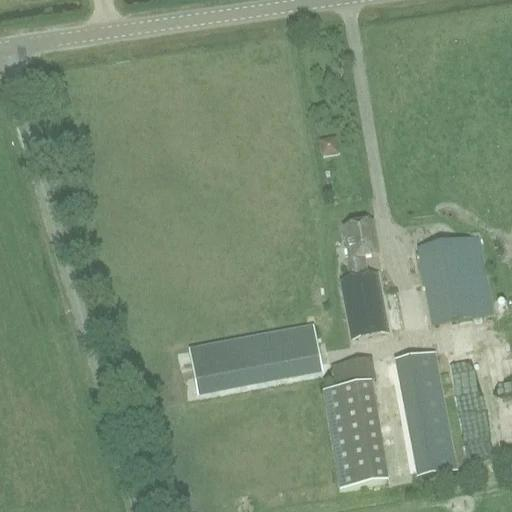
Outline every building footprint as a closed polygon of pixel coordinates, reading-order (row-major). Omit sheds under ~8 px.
[(339,141),(323,142),(324,157),(340,156),(339,141)] [(354,229),(343,231),(349,262),(346,262),(349,280),(340,281),(351,343),(388,336),(377,275),(368,276),(365,260),(378,257),(372,225),(370,226),(369,220),(353,223),(354,229)] [(433,330),(493,318),(478,240),(418,251),(433,330)] [(219,382),(323,370),(319,337),(203,350),(206,377),(218,375),(219,382)] [(418,355),(396,362),(396,370),(409,412),(409,423),(413,434),(412,456),(415,466),(424,466),(434,463),(444,463),(445,441),(438,419),(438,409),(434,396),(443,393),(444,365),(440,354),(434,354),(428,355),(418,355)] [(331,389),(343,475),(386,469),(369,359),(336,364),(339,388),(331,389)] [(501,414),(511,413),(511,392),(499,394),(501,414)]
